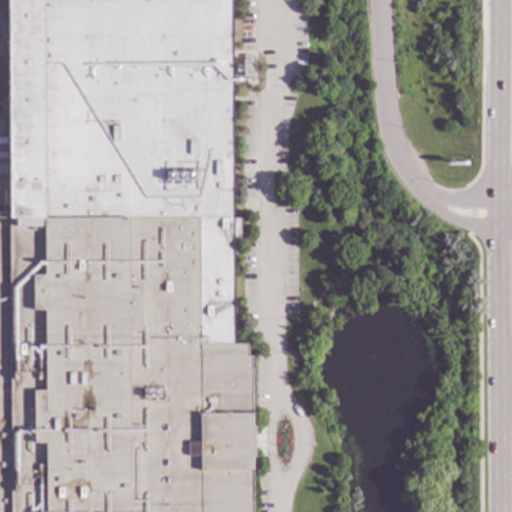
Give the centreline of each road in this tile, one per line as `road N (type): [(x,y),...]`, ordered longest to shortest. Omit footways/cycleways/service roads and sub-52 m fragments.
road 1 (primary): [(495,212),(497,511)]
road 2 (primary): [(496,0),(495,212)]
